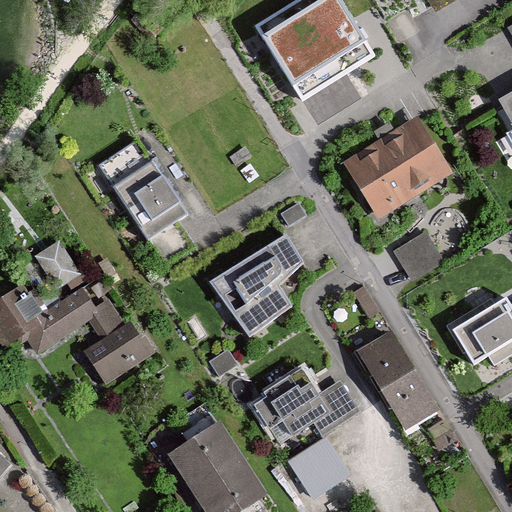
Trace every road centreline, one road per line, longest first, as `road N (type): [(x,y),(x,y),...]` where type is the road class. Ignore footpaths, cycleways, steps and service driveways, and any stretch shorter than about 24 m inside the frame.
road 1 (residential): [(506,511),(205,7)]
road 2 (residential): [(68,511),(0,407)]
